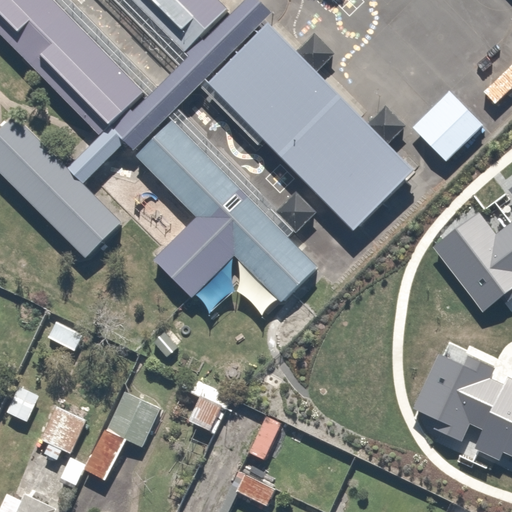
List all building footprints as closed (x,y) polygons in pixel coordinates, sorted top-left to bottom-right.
[(154,88),(65,0),(0,0),(0,30),(107,136),(154,88)] [(237,7),(229,0),(126,0),(186,59),(237,7)] [(424,181),(271,31),(217,87),(369,236),(424,181)] [(491,125),(451,86),(414,124),(453,163),(491,125)] [(128,225),(24,122),(0,146),(0,181),(87,267),(128,225)] [(319,268),(175,126),(138,162),(195,218),(155,258),(200,303),(240,262),(283,305),(319,268)] [(235,394),(196,375),(188,392),(205,400),(193,424),(216,435),(235,394)] [(43,395),(24,385),(7,417),(26,427),(43,395)] [(163,410),(126,392),(91,462),(86,473),(110,486),(132,443),(144,449),(163,410)] [(63,404),(42,443),(50,447),(45,457),(64,467),(90,418),(63,404)] [(86,473),(91,462),(75,454),(59,487),(75,495),(86,473)] [(249,471),(236,494),(267,510),(279,487),(249,471)] [(0,511),(58,511),(60,509),(8,487),(0,504),(0,511)]
